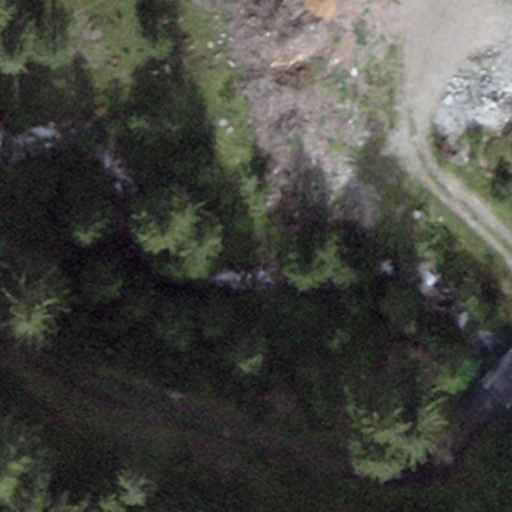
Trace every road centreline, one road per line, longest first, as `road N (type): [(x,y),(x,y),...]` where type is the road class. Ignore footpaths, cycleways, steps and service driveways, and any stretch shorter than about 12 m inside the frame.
road 1 (track): [(0,326),(205,436),(376,479),(455,455),(511,379)]
road 2 (track): [(511,254),(417,155),(418,51),(444,0)]
